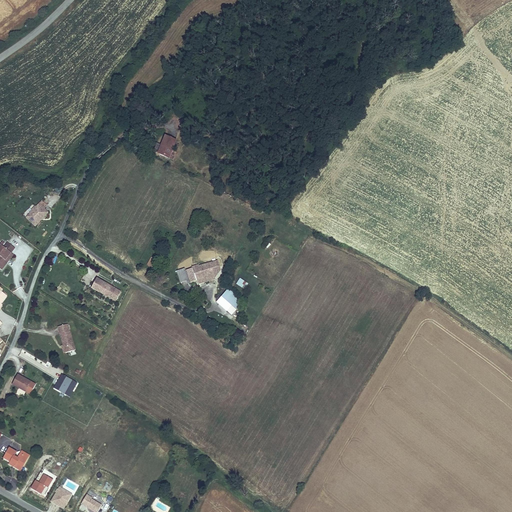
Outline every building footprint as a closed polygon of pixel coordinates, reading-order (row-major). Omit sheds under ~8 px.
[(165,157),(173,140),(163,135),(155,152),(165,157)] [(44,206),(38,201),(26,215),(35,223),(48,209),(44,206)] [(5,262),(11,253),(15,248),(7,243),(4,248),(0,245),(0,269),(2,271),(8,263),(5,262)] [(8,263),(14,255),(11,253),(5,262),(8,263)] [(150,258),(147,266),(154,268),(156,259),(150,258)] [(224,277),(218,259),(200,265),(199,264),(192,266),(192,269),(187,271),(186,268),(177,271),(181,284),(187,282),(188,285),(197,282),(198,285),(224,277)] [(91,287),(115,300),(120,290),(96,277),(91,287)] [(241,279),(237,285),(243,289),(247,283),(241,279)] [(229,289),(222,298),(230,305),(232,307),(240,298),(229,289)] [(226,309),(230,305),(222,298),(218,303),(226,309)] [(75,348),(67,322),(59,325),(61,332),(59,332),(62,343),(65,351),(75,348)] [(61,375),(54,390),(70,398),(78,383),(61,375)] [(12,389),(17,392),(19,390),(27,395),(32,386),(18,378),(12,389)] [(28,461),(20,457),(17,462),(13,460),(15,456),(8,452),(2,461),(9,465),(15,469),(13,472),(17,474),(20,469),(23,470),(28,461)] [(40,484),(48,488),(53,481),(45,476),(40,484)] [(31,492),(43,499),(48,488),(40,484),(37,482),(31,492)] [(62,488),(53,503),(65,509),(73,494),(62,488)] [(98,511),(101,507),(91,500),(92,499),(87,496),(81,506),(91,511),(98,511)]
